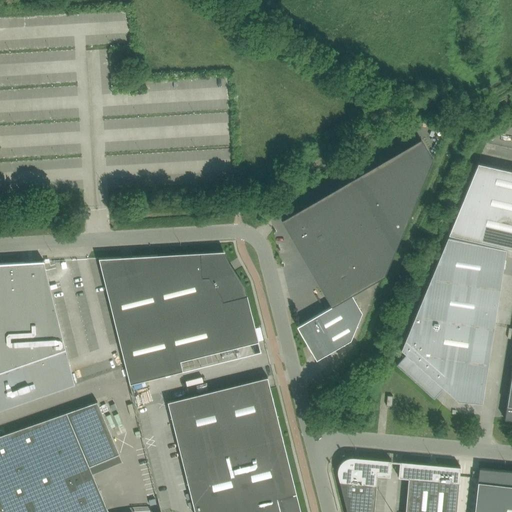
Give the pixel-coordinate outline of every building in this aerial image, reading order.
[(321,288),(332,305),(351,294),(352,294),(384,275),(425,176),(433,158),(421,138),(282,219),(302,254),(306,251),(326,285),(321,288)] [(511,170),(478,163),(449,234),(511,248),(511,170)] [(482,402),(506,249),(448,236),(401,349),(406,353),(396,364),(426,390),(434,397),(440,390),(443,386),(458,400),(482,402)] [(181,360),(258,341),(259,341),(253,316),(250,316),(243,288),(241,285),(227,264),(226,260),(224,257),(223,253),(158,257),(158,254),(99,257),(130,383),(183,370),(181,360)] [(0,409),(75,383),(71,370),(69,360),(66,348),(44,260),(33,261),(29,261),(23,262),(0,262),(0,409)] [(352,294),(351,294),(332,305),(297,326),(316,359),(351,339),(362,312),(352,294)] [(188,368),(219,360),(216,352),(186,360),(188,368)] [(298,511),(282,446),(284,445),(284,446),(285,446),(270,388),(239,396),(236,384),(168,401),(195,511),(298,511)] [(107,414),(114,411),(109,398),(102,401),(107,414)] [(0,511),(108,511),(90,466),(119,453),(97,401),(67,412),(0,434),(0,511)] [(338,472),(338,474),(347,511),(456,511),(460,466),(400,460),(398,476),(408,477),(405,511),(376,511),(380,474),(390,475),(391,460),(354,456),(352,456),(351,456),(350,456),(349,457),(347,457),(346,458),(345,458),(344,459),(343,460),(342,461),(341,462),(340,463),(340,464),(339,465),(339,466),(338,467),(338,469),(338,470),(338,471),(338,472)] [(474,511),(511,511),(511,470),(479,468),(474,511)]
